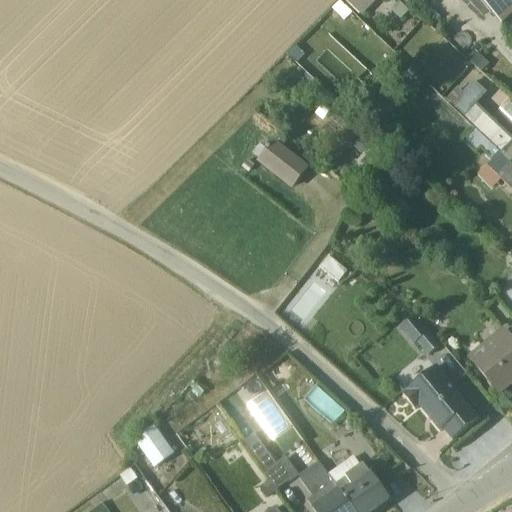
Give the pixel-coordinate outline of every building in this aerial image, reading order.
[(374,0),(350,0),(345,4),(361,22),(380,5),(374,0)] [(396,0),(411,14),(418,6),(411,0),(396,0)] [(511,20),(511,0),(473,0),(501,31),(511,20)] [(509,169),(511,166),(511,145),(477,111),(487,100),(473,88),(463,99),(457,94),(447,106),(465,124),(465,125),(501,160),(501,161),(509,169)] [(498,116),(511,127),(511,107),(508,104),(498,116)] [(474,136),(462,148),(476,161),(481,156),(492,168),(479,182),(489,191),(496,183),(511,198),(511,172),(509,169),(474,136)] [(274,144),(255,166),(290,195),(308,173),(274,144)] [(363,230),(376,212),(357,198),(344,215),(363,230)] [(338,288),(347,277),(329,261),(319,272),(338,288)] [(398,337),(415,355),(429,341),(412,323),(398,337)] [(511,346),(503,335),(466,364),(498,404),(511,394),(511,395),(511,346)] [(453,448),(479,426),(437,374),(403,403),(415,417),(419,414),(440,439),(443,437),(453,448)] [(271,445),(291,434),(271,397),(251,408),(271,445)] [(238,398),(223,409),(235,424),(249,412),(238,398)] [(134,447),(154,476),(175,461),(155,433),(134,447)] [(277,497),(298,482),(286,464),(276,471),(269,462),(258,470),(277,497)] [(354,465),(329,484),(349,511),(380,511),(387,507),(363,473),(361,475),(354,465)] [(349,511),(318,470),(299,484),(312,504),(308,508),(310,511),(349,511)]
